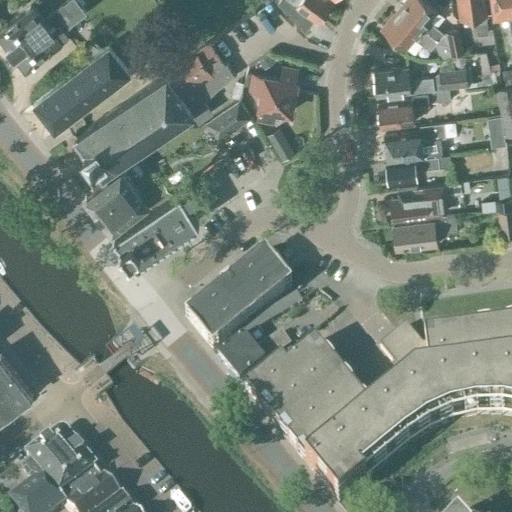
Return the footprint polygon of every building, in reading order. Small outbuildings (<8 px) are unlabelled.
[(32,2),(0,27),(0,35),(26,68),(69,33),(65,27),(70,22),(65,16),(70,12),(61,0),(42,15),(32,2)] [(289,0),(317,21),(332,1),(330,0),(289,0)] [(405,0),(398,8),(437,41),(444,32),(429,20),(438,9),(426,0),(405,0)] [(459,0),(462,18),(475,17),(477,35),(487,33),(483,0),(459,0)] [(511,0),(492,0),(494,14),(508,12),(511,35),(511,34),(511,0)] [(437,41),(398,8),(382,27),(406,47),(415,36),(430,49),(435,43),(436,42),(437,41)] [(450,54),(463,52),(458,28),(446,31),(448,43),(448,44),(450,54)] [(197,52),(75,134),(77,137),(101,172),(103,174),(193,111),(199,119),(212,110),(202,97),(235,74),(210,39),(195,50),(197,52)] [(436,42),(435,43),(440,56),(450,54),(448,44),(448,43),(437,41),(436,42)] [(164,46),(140,63),(151,79),(181,58),(171,42),(164,46)] [(109,46),(34,104),(55,131),(130,72),(128,70),(109,46)] [(268,53),(257,59),(263,68),(273,61),(268,53)] [(409,65),(374,70),(377,94),(411,90),(411,92),(435,89),(443,88),(440,71),(433,75),(411,78),(409,65)] [(295,80),(297,69),(282,66),(280,77),(254,73),(251,88),(262,90),(257,117),(274,120),(276,109),(291,111),(297,80),(295,80)] [(467,73),(466,66),(452,68),(446,69),(440,69),(440,70),(440,71),(443,88),(456,87),(468,85),(467,73)] [(498,69),(489,71),(492,83),(501,80),(498,69)] [(511,85),(496,88),(505,136),(511,134),(511,85)] [(378,101),(381,125),(416,121),(414,103),(450,99),(449,90),(416,94),(412,97),(378,101)] [(239,100),(206,122),(217,139),(250,116),(239,100)] [(455,120),(445,122),(447,135),(457,134),(455,120)] [(385,133),(386,148),(384,151),(385,156),(388,157),(388,159),(442,153),(441,136),(447,135),(445,122),(421,124),(421,129),(385,133)] [(504,144),(505,144),(503,129),(497,130),(485,132),(488,147),(504,144)] [(450,154),(438,155),(440,164),(452,163),(450,154)] [(438,155),(385,162),(388,182),(418,178),(416,167),(440,164),(438,155)] [(120,166),(85,194),(112,229),(117,225),(148,200),(120,166)] [(459,181),(441,183),(442,194),(461,192),(459,181)] [(441,183),(399,189),(400,197),(390,198),(392,218),(445,211),(442,194),(441,183)] [(196,220),(186,196),(181,186),(114,232),(137,260),(196,220)] [(204,191),(197,195),(203,205),(208,213),(215,208),(210,201),(204,191)] [(511,208),(511,194),(493,197),(495,210),(498,210),(511,208)] [(501,234),(511,232),(511,208),(498,210),(501,234)] [(457,229),(455,214),(433,216),(433,219),(393,223),(396,246),(437,242),(435,230),(445,229),(445,231),(457,229)] [(259,258),(191,313),(186,318),(189,322),(189,323),(208,347),(209,346),(212,351),(218,346),(219,346),(232,335),(237,342),(218,358),(240,385),(263,364),(290,345),(281,334),(266,344),(257,330),(301,302),(297,296),(266,315),(241,335),(237,331),(286,292),(286,291),(292,287),(288,282),(269,258),(265,253),(259,258)] [(511,323),(424,335),(426,347),(423,347),(406,327),(380,348),(407,381),(371,411),(316,344),(287,368),(281,361),(245,391),(339,505),(366,482),(409,446),(430,432),(453,422),(478,417),(503,416),(511,417),(511,323)] [(0,417),(32,394),(0,352),(0,417)] [(94,470),(96,468),(67,433),(63,431),(59,432),(26,456),(31,463),(24,468),(24,473),(30,480),(34,482),(10,501),(19,511),(55,511),(65,505),(101,479),(94,470)] [(101,479),(65,505),(70,511),(101,511),(121,497),(104,476),(101,479)] [(101,511),(133,511),(134,511),(121,497),(101,511)]
